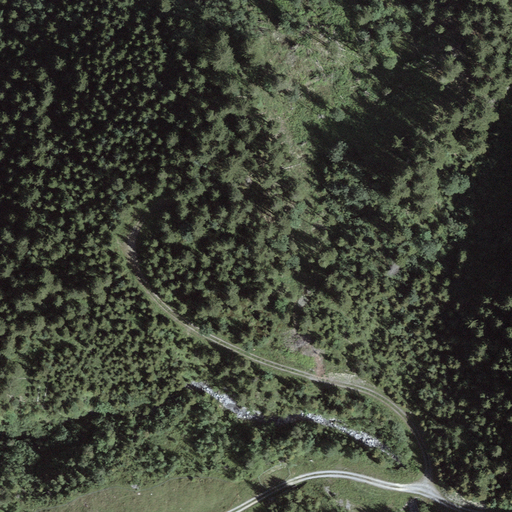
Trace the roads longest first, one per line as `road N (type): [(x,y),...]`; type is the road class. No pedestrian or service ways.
road 1 (track): [(425,492),(422,445),(396,407),(356,385),(291,373),(177,318),(141,280),(128,253),(133,226),(160,202)]
road 2 (track): [(226,511),(313,472),(425,492),(478,511)]
